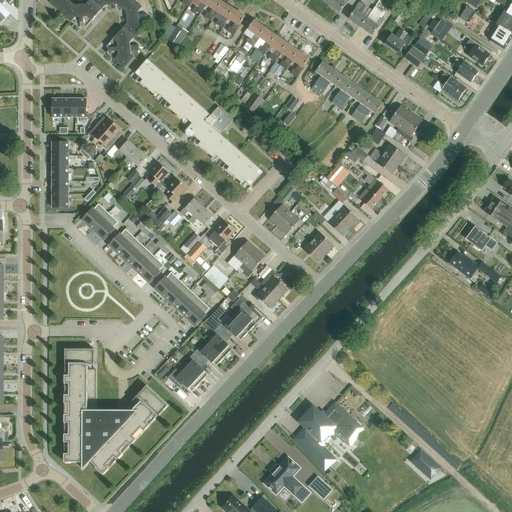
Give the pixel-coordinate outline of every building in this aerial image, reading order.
[(89,0),(86,4),(83,4),(82,0),(76,0),(77,5),(74,5),(68,0),(46,0),(78,28),(80,26),(83,26),(85,28),(105,5),(117,4),(125,12),(126,24),(106,47),(107,48),(108,51),(106,53),(125,69),(134,58),(130,54),(130,51),(139,50),(138,45),(130,46),(129,42),(143,27),(138,23),(138,20),(147,20),(147,14),(138,14),(138,12),(142,7),(133,0),(89,0)] [(204,5),(207,0),(196,0),(201,2),(198,7),(196,6),(193,10),(200,15),(206,6),(204,5)] [(216,12),(222,2),(218,0),(207,0),(204,5),(206,6),(212,9),(209,14),(207,13),(204,17),(211,22),(217,13),(216,12)] [(340,0),(330,0),(328,5),(340,13),(346,4),(347,4),(349,0),(342,0),(342,1),(340,0)] [(392,0),(388,7),(396,12),(402,3),(399,0),(398,0),(392,0)] [(476,9),(481,0),(463,0),(463,1),(476,9)] [(227,19),(233,9),(222,2),(216,12),(217,13),(223,16),(220,21),(218,20),(216,24),(222,29),(228,20),(227,19)] [(348,19),(360,28),(367,18),(359,13),(364,6),(359,2),(354,9),(355,10),(348,19)] [(504,12),(511,16),(511,6),(506,3),(504,6),(502,10),(506,12),(506,13),(504,12)] [(475,13),(465,6),(458,17),(468,24),(475,13)] [(245,16),(233,9),(227,19),(228,20),(234,24),(231,28),(230,27),(227,31),(234,36),(240,26),(239,25),(245,16)] [(398,24),(405,14),(399,10),(392,20),(398,24)] [(511,35),(511,16),(504,12),(495,26),(499,28),(499,27),(511,35)] [(425,29),(436,38),(446,24),(434,16),(425,29)] [(367,18),(360,28),(372,36),(379,27),(384,20),(379,17),(374,24),(367,18)] [(259,37),(265,28),(253,21),(248,29),(255,34),(252,40),(250,38),(247,43),(253,48),(260,38),(259,37)] [(167,40),(178,47),(188,32),(177,25),(167,40)] [(504,50),(511,36),(511,35),(499,27),(499,28),(490,42),(504,50)] [(270,44),(276,36),(265,28),(259,37),(260,38),(266,42),(262,47),(261,46),(258,50),(264,55),(267,51),(271,45),(270,44)] [(400,29),(394,37),(391,35),(385,45),(398,54),(405,44),(408,46),(413,38),(400,29)] [(287,44),(276,36),(270,44),(271,45),(267,51),(272,54),(269,58),(275,63),(282,53),(281,52),(287,44)] [(469,42),(464,48),(470,52),(467,55),(482,66),(490,56),(475,45),(474,45),(469,42)] [(213,57),(219,62),(222,58),(229,50),(222,44),(215,53),(213,57)] [(298,52),(287,44),(281,52),(282,53),(288,57),(284,63),(283,61),(280,66),(286,70),(293,61),(292,60),(298,52)] [(404,59),(418,68),(425,57),(412,48),(404,59)] [(309,59),(298,52),(292,60),(293,61),(299,65),(295,70),(294,69),(290,73),(297,78),(304,68),(303,68),(309,59)] [(241,65),(246,58),(238,53),(233,59),(241,65)] [(436,59),(445,65),(449,59),(440,53),(436,59)] [(227,170),(240,183),(243,180),(250,186),(262,172),(220,134),(232,120),(218,107),(210,115),(147,59),(134,73),(142,80),(139,82),(154,95),(156,92),(171,106),(169,108),(182,120),(184,118),(197,129),(192,135),(200,142),(197,144),(212,157),(214,154),(229,168),(227,170)] [(471,83),(478,73),(463,62),(462,64),(456,60),(452,65),(457,69),(455,72),(471,83)] [(315,72),(321,76),(311,89),(316,92),(332,69),(322,62),(315,72)] [(226,88),(236,74),(220,63),(211,76),(226,88)] [(321,96),(331,83),(335,86),(342,76),(332,69),(316,92),(321,96)] [(335,86),(341,90),(331,103),(336,106),(352,83),(342,76),(335,86)] [(459,100),(466,90),(449,78),(448,80),(442,76),(438,82),(443,85),(441,88),(459,100)] [(341,110),(350,97),(355,100),(362,90),(352,83),(336,106),(341,110)] [(355,100),(360,104),(351,117),(356,120),(372,97),(362,90),(355,100)] [(245,104),(252,95),(247,92),(241,101),(245,104)] [(245,107),(253,114),(264,100),(255,94),(245,107)] [(285,106),(292,112),(299,102),(293,97),(285,106)] [(361,124),(370,111),(375,114),(382,104),(372,97),(356,120),(361,124)] [(52,99),(52,118),(64,118),(64,99),(52,99)] [(64,99),(64,118),(75,118),(75,99),(64,99)] [(75,99),(75,118),(86,118),(86,99),(75,99)] [(399,128),(410,113),(400,106),(389,122),(399,128)] [(410,113),(399,128),(396,132),(410,142),(413,139),(411,137),(422,121),(410,113)] [(375,126),(380,130),(387,119),(382,116),(375,126)] [(95,138),(98,141),(114,123),(108,118),(107,119),(103,117),(88,134),(94,139),(95,138)] [(114,123),(98,141),(102,144),(101,146),(107,151),(122,133),(119,130),(120,129),(114,123)] [(369,140),(378,146),(385,135),(376,129),(369,140)] [(87,135),(80,143),(86,147),(92,139),(87,135)] [(130,158),(138,149),(128,141),(120,151),(114,145),(107,154),(111,157),(114,155),(118,158),(123,153),(127,156),(130,158)] [(68,143),(52,143),(52,156),(68,156),(68,143)] [(389,144),(382,154),(398,165),(405,155),(389,144)] [(352,152),(363,161),(368,155),(357,146),(352,152)] [(147,157),(138,149),(130,158),(127,156),(122,162),(127,166),(131,160),(139,167),(147,157)] [(398,165),(382,154),(375,149),(370,157),(377,162),(376,164),(391,174),(398,165)] [(356,165),(360,160),(349,151),(345,156),(356,165)] [(68,169),(68,156),(52,156),(52,169),(68,169)] [(160,181),(168,171),(158,162),(149,172),(153,175),(148,180),(154,185),(158,180),(160,181)] [(338,164),(326,178),(332,183),(344,169),(338,164)] [(68,182),(68,169),(52,169),(52,182),(68,182)] [(127,179),(132,184),(140,174),(135,170),(127,179)] [(370,186),(367,189),(380,200),(388,190),(375,179),(369,174),(364,180),(370,186)] [(123,195),(128,199),(144,181),(139,177),(123,195)] [(178,197),(186,187),(176,178),(167,188),(171,191),(166,196),(172,201),(176,196),(178,197)] [(511,180),(509,178),(507,180),(506,180),(504,183),(504,184),(503,186),(509,190),(508,192),(511,194),(511,180)] [(68,195),(68,182),(52,182),(52,195),(68,195)] [(298,204),(303,198),(290,186),(280,197),(286,203),(291,197),(298,204)] [(337,189),(332,194),(342,204),(347,199),(337,189)] [(371,210),(380,200),(367,189),(358,199),(371,210)] [(68,208),(68,195),(52,195),(52,208),(68,208)] [(494,197),(489,204),(509,217),(511,219),(511,209),(508,207),(494,197)] [(195,216),(203,207),(194,199),(186,208),(185,207),(180,213),(184,216),(188,211),(193,215),(195,216)] [(118,203),(115,206),(120,211),(123,208),(118,203)] [(93,229),(108,213),(99,204),(83,220),(93,229)] [(511,219),(509,217),(489,204),(485,211),(499,220),(498,221),(507,227),(503,232),(511,238),(511,219)] [(269,220),(277,228),(290,213),(282,205),(269,220)] [(344,206),(336,215),(350,228),(358,220),(344,206)] [(145,217),(157,228),(171,213),(165,207),(157,216),(151,211),(145,217)] [(212,216),(203,207),(195,216),(193,215),(189,220),(192,224),(191,225),(196,229),(202,222),(205,225),(212,216)] [(164,223),(170,230),(173,226),(182,218),(175,211),(166,220),(167,220),(164,223)] [(318,211),(317,212),(313,216),(321,225),(326,220),(323,218),(324,217),(318,211)] [(108,213),(93,229),(103,238),(118,222),(108,213)] [(290,213),(277,228),(286,236),(299,220),(290,213)] [(342,237),(350,228),(336,215),(328,223),(342,237)] [(224,220),(215,230),(208,238),(218,248),(235,230),(224,220)] [(137,227),(142,231),(145,228),(140,223),(137,227)] [(145,228),(142,231),(147,236),(150,233),(145,228)] [(490,250),(495,244),(489,240),(490,238),(475,228),(467,239),(476,245),(474,247),(479,250),(480,249),(481,249),(484,246),(490,250)] [(120,255),(135,238),(125,229),(110,245),(120,255)] [(319,232),(311,241),(325,255),(333,246),(319,232)] [(184,246),(189,251),(200,238),(195,233),(184,246)] [(145,247),(135,238),(120,255),(129,264),(145,247)] [(161,249),(164,246),(159,241),(156,245),(161,249)] [(247,241),(228,263),(237,270),(239,267),(243,264),(256,249),(247,241)] [(325,255),(311,241),(303,249),(317,263),(325,255)] [(187,255),(194,261),(206,248),(199,242),(187,255)] [(164,246),(161,249),(166,254),(169,251),(164,246)] [(129,264),(139,273),(154,256),(145,247),(129,264)] [(256,249),(243,264),(239,267),(244,271),(242,273),(248,278),(253,272),(252,271),(265,257),(256,249)] [(479,266),(465,255),(464,257),(458,252),(450,263),(469,278),(477,268),(496,283),(501,277),(482,262),(479,266)] [(154,256),(139,273),(148,282),(164,265),(154,256)] [(213,267),(205,276),(220,289),(228,280),(213,267)] [(196,276),(190,271),(187,274),(193,279),(196,276)] [(262,283),(279,299),(288,290),(274,276),(276,274),(272,271),(262,283)] [(165,298),(181,281),(171,272),(156,289),(165,298)] [(270,309),(279,299),(262,283),(260,284),(255,278),(250,283),(257,290),(259,288),(261,289),(254,297),(258,301),(259,299),(270,309)] [(190,290),(181,281),(165,298),(175,307),(190,290)] [(207,292),(212,287),(207,282),(201,288),(207,292)] [(486,296),(490,290),(483,284),(478,290),(486,296)] [(212,287),(207,292),(212,297),(217,291),(212,287)] [(175,307),(184,316),(200,300),(190,290),(175,307)] [(240,295),(235,290),(228,297),(233,302),(240,295)] [(231,308),(237,314),(234,318),(249,332),(257,323),(247,314),(251,310),(240,299),(231,308)] [(200,300),(184,316),(194,325),(209,309),(200,300)] [(224,307),(212,317),(219,325),(230,314),(224,307)] [(223,323),(218,327),(227,336),(231,331),(240,341),(249,332),(234,318),(226,326),(223,323)] [(217,336),(210,344),(224,358),(232,349),(223,340),(227,336),(218,327),(213,332),(217,336)] [(198,348),(194,353),(202,361),(206,357),(216,366),(224,358),(210,344),(202,352),(198,348)] [(103,474),(167,406),(146,385),(132,400),(137,405),(131,410),(87,410),(87,398),(95,398),(96,369),(87,369),(87,364),(94,364),(94,349),(65,349),(64,462),(83,462),(83,469),(90,461),(103,474)] [(202,361),(194,353),(189,358),(193,361),(185,369),(200,383),(208,375),(198,366),(202,361)] [(168,362),(158,374),(164,378),(174,367),(168,362)] [(200,383),(185,369),(181,374),(176,369),(168,378),(178,387),(182,383),(192,392),(200,383)] [(363,430),(362,429),(335,404),(323,417),(313,408),(300,422),(308,429),(297,441),(324,470),(334,460),(324,446),(334,435),(350,447),(363,430)] [(427,476),(436,467),(423,455),(414,465),(427,476)] [(274,474),(265,483),(276,493),(284,485),(294,494),(301,486),(291,477),(299,468),(288,458),(279,468),(277,467),(272,472),(274,474)] [(258,474),(267,465),(262,461),(254,469),(258,474)] [(325,483),(318,491),(324,496),(331,489),(325,483)] [(232,496),(222,508),(226,511),(275,511),(277,511),(262,497),(247,511),(241,506),(242,505),(232,496)]
